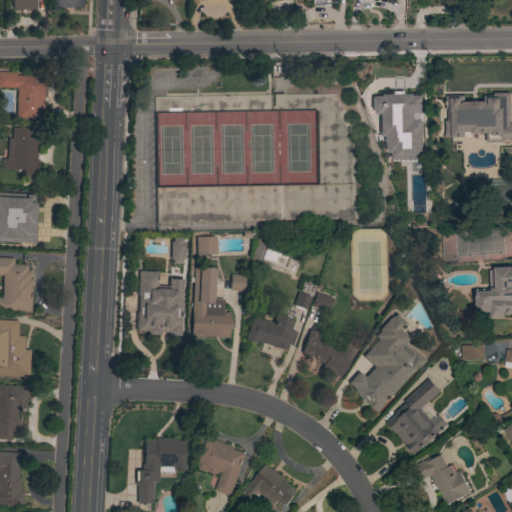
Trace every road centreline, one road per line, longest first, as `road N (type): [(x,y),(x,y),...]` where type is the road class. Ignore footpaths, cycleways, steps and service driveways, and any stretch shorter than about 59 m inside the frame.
road 1 (tertiary): [(511,39),(0,47)]
road 2 (residential): [(76,46),(54,511)]
road 3 (residential): [(365,511),(334,456),(295,421),(242,399),(91,391)]
road 4 (tertiary): [(91,391),(106,139)]
road 5 (tertiary): [(83,511),(91,391)]
